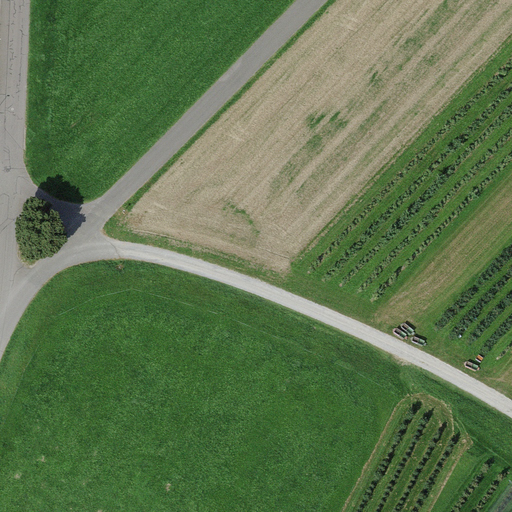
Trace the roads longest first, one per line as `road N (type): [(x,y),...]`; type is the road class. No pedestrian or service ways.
road 1 (track): [(511,407),(414,352),(243,277),(97,241),(9,163)]
road 2 (residential): [(2,306),(311,0)]
road 3 (residential): [(9,163),(15,0)]
road 4 (residential): [(2,306),(9,163)]
